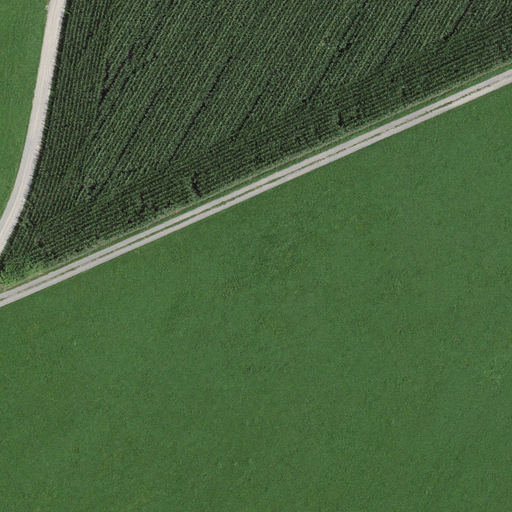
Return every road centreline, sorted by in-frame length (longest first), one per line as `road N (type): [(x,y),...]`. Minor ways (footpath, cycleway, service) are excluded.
road 1 (track): [(511,69),(64,277),(0,297)]
road 2 (track): [(0,238),(61,0)]
